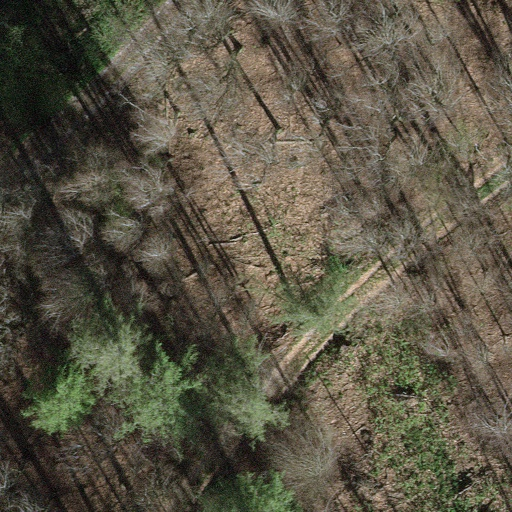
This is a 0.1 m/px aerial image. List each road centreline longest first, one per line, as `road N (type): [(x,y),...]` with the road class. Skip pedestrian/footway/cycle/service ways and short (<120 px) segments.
road 1 (track): [(172,511),(382,268)]
road 2 (track): [(0,188),(184,0)]
road 3 (track): [(382,268),(511,165)]
